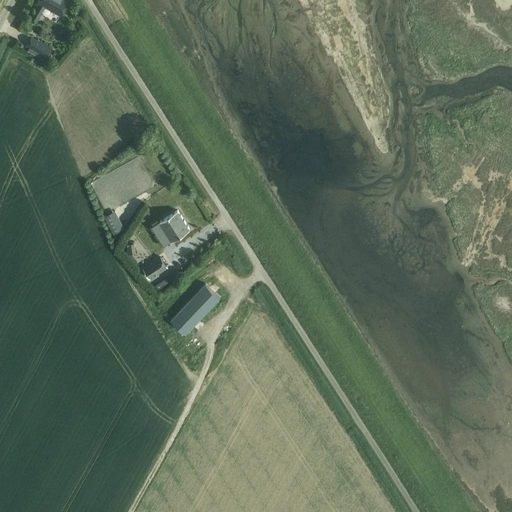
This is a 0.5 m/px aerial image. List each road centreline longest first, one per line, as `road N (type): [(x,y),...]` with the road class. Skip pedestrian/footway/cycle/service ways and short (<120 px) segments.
road 1 (unclassified): [(416,511),(87,0)]
road 2 (track): [(262,272),(220,324),(187,411),(130,511)]
